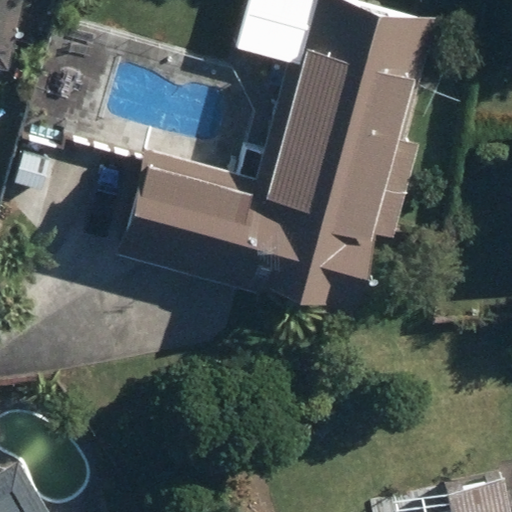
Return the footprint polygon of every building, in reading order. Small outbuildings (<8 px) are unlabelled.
[(28,0),(0,0),(0,61),(14,64),(28,0)] [(401,132),(437,11),(401,0),(308,0),(258,170),(147,137),(116,242),(348,311),(374,222),(395,228),(422,138),(401,132)] [(57,143),(21,132),(6,183),(41,194),(57,143)] [(0,511),(52,511),(19,453),(0,464),(0,511)] [(511,511),(511,503),(504,467),(446,479),(453,509),(439,511),(511,511)]
